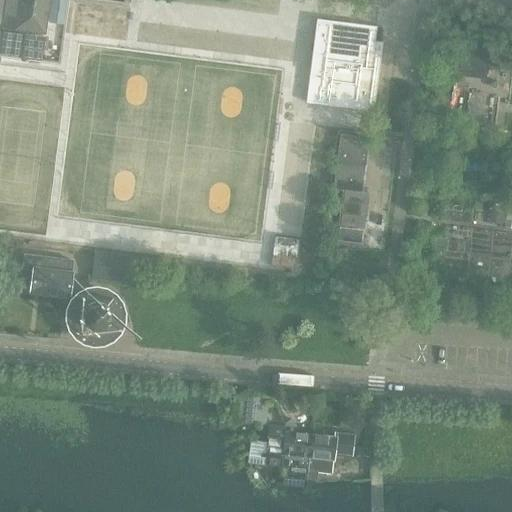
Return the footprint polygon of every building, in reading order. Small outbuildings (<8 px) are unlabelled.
[(45,38),(49,0),(4,0),(0,30),(0,31),(25,35),(45,38)] [(317,20),(306,103),(372,111),(374,112),(383,43),(375,42),(377,27),(376,27),(317,20)] [(25,35),(24,47),(44,50),(45,38),(25,35)] [(487,80),(490,50),(462,47),(459,77),(487,80)] [(471,94),(469,113),(491,116),(493,97),(471,94)] [(361,192),(368,140),(343,137),(336,189),(345,190),(340,226),(365,229),(369,194),(361,192)] [(492,208),(490,222),(501,224),(503,210),(492,208)] [(95,252),(93,278),(133,280),(135,254),(95,252)] [(69,298),(74,261),(27,255),(25,267),(35,269),(32,293),(69,298)] [(104,298),(100,298),(98,297),(96,297),(94,298),(91,298),(89,299),(87,300),(85,301),(84,303),(82,305),(81,306),(80,309),(79,311),(78,313),(78,315),(78,317),(78,320),(78,322),(79,324),(80,326),(81,328),(83,330),(84,331),(86,333),(88,334),(90,335),(92,336),(95,336),(98,336),(101,336),(105,335),(108,333),(110,331),(113,329),(114,326),(116,323),(117,320),(117,316),(116,313),(116,310),(114,307),(112,304),(110,302),(107,300),(104,298)] [(266,426),(269,397),(242,395),(238,423),(266,426)] [(359,401),(341,400),(340,411),(358,412),(359,401)] [(309,457),(311,434),(294,433),(295,427),(288,426),(287,428),(270,426),(268,446),(284,448),(283,454),(282,468),(287,468),(286,479),(306,482),(306,481),(307,481),(309,457)] [(334,460),(335,453),(351,455),(354,435),(336,433),(336,437),(311,434),(309,457),(307,481),(317,482),(318,472),(331,474),(333,460),(334,460)]
